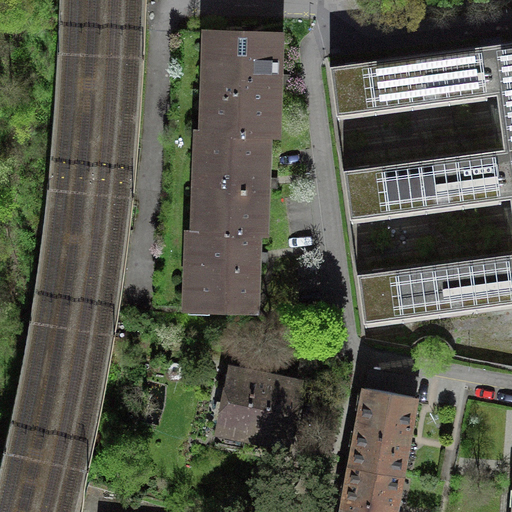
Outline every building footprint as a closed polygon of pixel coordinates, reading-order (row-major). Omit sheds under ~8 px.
[(178,30),(175,129),(277,133),(278,83),(280,33),(178,30)] [(511,41),(330,66),(336,115),(497,93),(504,147),(343,169),(350,218),(510,197),(511,210),(511,251),(357,272),(363,321),(511,301),(511,41)] [(175,129),(170,129),(166,228),(264,231),(265,183),(267,134),(276,134),(277,133),(175,129)] [(264,231),(166,228),(161,228),(159,306),(254,310),(256,255),(256,233),(264,233),(264,231)] [(297,382),(233,369),(221,430),(244,434),(243,437),(283,445),(283,442),(285,443),(293,406),(297,382)] [(415,396),(365,387),(351,464),(401,473),(408,435),(415,396)] [(401,473),(351,464),(342,511),(393,511),(394,511),(401,473)] [(251,489),(239,511),(256,511),(264,495),(258,492),(251,489)]
